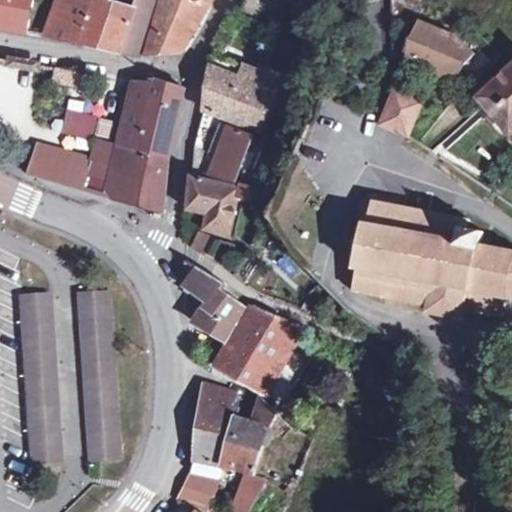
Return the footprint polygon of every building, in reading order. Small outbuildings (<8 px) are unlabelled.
[(0,0),(0,29),(28,35),(36,0),(0,0)] [(82,45),(102,0),(63,0),(49,39),(82,45)] [(139,10),(111,0),(102,0),(82,45),(100,48),(125,52),(139,10)] [(151,31),(160,0),(141,0),(139,10),(125,52),(146,55),(151,31)] [(166,0),(156,32),(165,36),(159,57),(167,57),(174,55),(182,52),(187,48),(192,40),(196,33),(211,7),(192,0),(166,0)] [(292,1),(290,0),(251,0),(242,15),(272,32),(292,1)] [(290,0),(292,1),(320,17),(329,0),(290,0)] [(479,55),(459,35),(424,24),(408,66),(464,79),(479,55)] [(150,56),(159,57),(165,36),(156,32),(153,31),(150,56)] [(214,68),(209,96),(207,110),(264,131),(288,78),(274,72),(277,65),(267,61),(264,67),(269,69),(262,84),(243,76),(247,67),(218,55),(214,68)] [(62,64),(58,77),(87,84),(91,70),(62,64)] [(155,82),(140,79),(117,163),(89,156),(35,142),(30,158),(25,172),(167,213),(169,190),(173,150),(190,85),(159,73),(155,82)] [(511,74),(484,100),(511,130),(511,74)] [(117,163),(140,79),(128,77),(111,140),(96,137),(89,156),(117,163)] [(394,127),(407,136),(423,105),(401,95),(394,127)] [(196,153),(196,178),(215,181),(217,175),(244,181),(257,136),(235,127),(223,157),(196,153)] [(247,187),(215,181),(196,178),(194,208),(215,214),(212,230),(236,236),(247,187)] [(469,222),(455,220),(455,216),(451,216),(451,219),(431,215),(432,212),(426,211),(426,214),(404,210),(406,206),(402,206),(401,209),(381,205),(378,200),(373,204),(376,209),(373,226),(366,225),(364,230),(368,231),(361,265),(358,265),(357,269),(365,271),(361,286),(356,290),(358,294),(363,292),(384,296),(384,300),(388,301),(389,297),(410,301),(408,305),(414,306),(415,302),(433,305),(432,310),(428,312),(431,317),(435,314),(461,318),(463,322),(467,319),(465,316),(465,312),(504,320),(507,303),(511,303),(511,250),(487,246),(488,234),(472,229),(473,225),(474,222),(472,220),(469,222)] [(200,248),(215,257),(223,241),(208,233),(200,248)] [(189,294),(213,306),(244,321),(253,306),(225,290),(229,285),(189,260),(189,294)] [(118,289),(87,291),(94,458),(125,457),(118,289)] [(58,292),(28,293),(34,462),(64,461),(58,292)] [(307,325),(258,302),(255,308),(253,306),(244,321),(253,325),(240,349),(228,370),(270,392),(307,325)] [(233,342),(244,321),(213,306),(199,325),(233,342)] [(253,325),(244,321),(233,342),(232,345),(240,349),(253,325)] [(225,482),(229,467),(226,466),(234,438),(268,443),(273,428),(283,412),(267,397),(256,421),(242,418),(244,409),(237,408),(241,393),(216,387),(208,392),(207,403),(202,432),(207,432),(196,475),(225,482)] [(258,473),(268,443),(234,438),(226,466),(229,467),(258,473)] [(241,505),(259,511),(268,478),(250,473),(241,505)] [(196,475),(193,490),(215,497),(219,498),(225,482),(196,475)] [(193,490),(189,506),(213,511),(219,498),(215,497),(193,490)]
